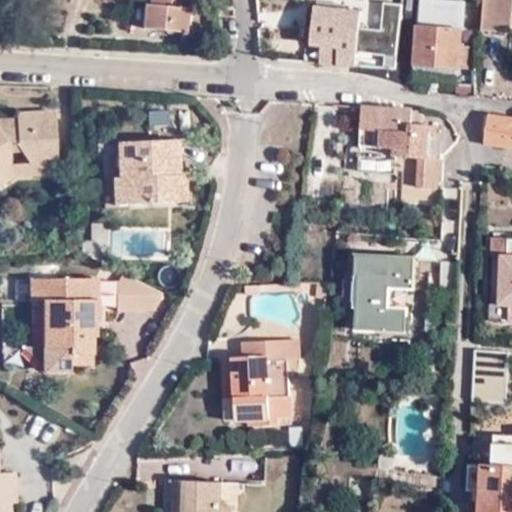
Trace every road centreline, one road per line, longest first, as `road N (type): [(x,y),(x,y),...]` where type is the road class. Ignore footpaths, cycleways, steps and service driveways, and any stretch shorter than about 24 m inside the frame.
road 1 (residential): [(87,511),(233,238),(252,74)]
road 2 (residential): [(252,74),(0,63)]
road 3 (residential): [(252,74),(400,85)]
